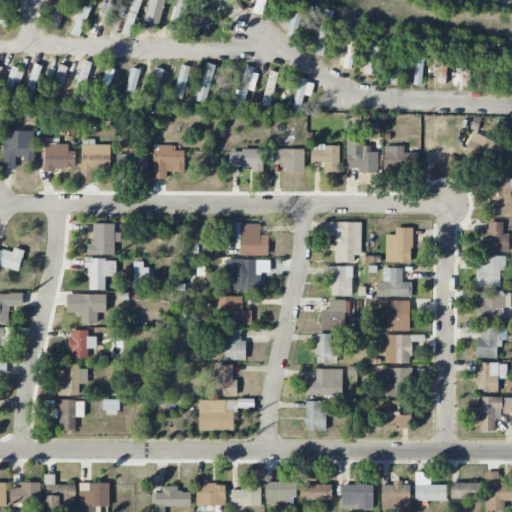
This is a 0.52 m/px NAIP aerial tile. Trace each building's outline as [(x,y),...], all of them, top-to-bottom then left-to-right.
[(71,34),(79,37),(94,0),(84,0),(81,8),(78,7),(73,17),(77,19),(71,34)] [(116,0),(106,0),(103,12),(105,13),(101,24),(109,26),(116,0)] [(142,0),(133,0),(121,34),(129,37),(142,0)] [(165,0),(149,0),(144,21),(159,25),(165,0)] [(178,0),(170,35),(180,38),(190,0),(178,0)] [(262,15),(266,0),(256,0),(253,13),(262,15)] [(293,0),(288,36),(298,37),(302,0),(293,0)] [(335,11),(325,9),(313,54),(323,56),(335,11)] [(358,30),(349,29),(342,68),(351,69),(358,30)] [(396,73),(404,40),(394,38),(386,71),(396,73)] [(413,85),(423,85),(424,46),(415,45),(413,85)] [(448,45),(439,45),(438,77),(447,78),(448,45)] [(376,75),(379,47),(371,46),(370,61),(361,60),(360,73),(376,75)] [(461,68),(473,68),(473,47),(461,47),(461,68)] [(495,51),(485,52),(486,73),(496,73),(495,51)] [(82,101),(92,62),(83,60),(73,99),(82,101)] [(43,66),(35,63),(22,97),(29,100),(43,66)] [(197,102),(206,103),(210,83),(217,85),(219,73),(214,72),(216,65),(205,63),(197,102)] [(68,67),(60,64),(46,101),(54,104),(68,67)] [(173,96),(182,99),(191,67),(182,65),(173,96)] [(24,71),(12,67),(5,87),(18,90),(24,71)] [(149,94),(157,96),(164,69),(156,67),(149,94)] [(115,70),(106,68),(101,86),(109,88),(115,70)] [(124,98),(133,100),(141,70),(131,68),(124,98)] [(244,107),(248,90),(254,91),(259,71),(246,68),(239,91),(238,91),(235,105),(244,107)] [(261,106),(271,108),(281,74),(271,71),(261,106)] [(301,112),(305,94),(310,95),(313,82),(299,79),(292,110),(301,112)] [(35,130),(4,129),(3,168),(16,168),(16,160),(34,160),(35,130)] [(465,149),(498,163),(505,145),(472,132),(465,149)] [(110,144),(95,145),(94,139),(80,140),(81,183),(92,183),(92,170),(111,170),(110,144)] [(346,168),(359,168),(359,173),(377,173),(378,152),(371,152),(371,143),(347,142),(346,168)] [(68,144),(45,144),(45,169),(75,169),(75,151),(68,151),(68,144)] [(167,179),(167,172),(185,172),(185,151),(175,150),(175,146),(154,145),(153,179),(167,179)] [(339,173),(340,145),(312,145),(312,163),(325,164),(325,173),(339,173)] [(304,149),(281,149),(280,173),(304,173),(304,149)] [(230,150),(230,175),(238,174),(238,167),(252,167),(252,172),(263,172),(263,150),(230,150)] [(148,154),(123,153),(123,168),(148,169),(148,154)] [(511,177),(487,181),(490,204),(498,203),(500,215),(511,213),(511,194),(511,192),(511,191),(511,177)] [(362,222),(321,222),(321,236),(335,236),(335,262),(354,263),(354,255),(362,255),(362,222)] [(488,252),(509,252),(509,234),(503,234),(503,222),(488,222),(488,252)] [(87,255),(117,254),(116,223),(93,224),(94,243),(87,243),(87,255)] [(269,256),(269,236),(260,236),(260,224),(237,224),(236,255),(269,256)] [(412,228),(396,228),(395,235),(386,235),(385,262),(411,262),(412,228)] [(0,266),(20,270),(24,250),(14,248),(13,252),(0,249),(0,266)] [(477,287),(499,287),(500,270),(506,270),(506,256),(477,256),(477,287)] [(106,290),(106,276),(117,276),(116,259),(88,259),(88,290),(106,290)] [(270,260),(226,259),(226,272),(231,272),(231,290),(260,290),(260,273),(270,273),(270,260)] [(147,262),(134,262),(134,282),(147,282),(147,262)] [(331,296),(352,296),(353,267),(325,267),(325,285),(332,285),(331,296)] [(384,296),(412,296),(412,282),(402,282),(402,268),(384,268),(384,296)] [(23,293),(0,293),(0,323),(9,323),(9,306),(23,306),(23,293)] [(107,295),(67,294),(67,313),(81,313),(81,323),(98,323),(98,313),(106,313),(107,295)] [(242,296),(219,296),(218,325),(252,325),(253,310),(242,310),(242,296)] [(346,300),(330,300),(330,309),(322,309),(321,331),(345,331),(346,300)] [(387,331),(410,331),(410,300),(381,301),(381,315),(386,315),(387,331)] [(476,358),(497,358),(497,346),(497,327),(481,327),(481,338),(477,338),(476,358)] [(225,360),(246,360),(246,341),(241,341),(241,329),(224,329),(225,360)] [(88,359),(88,348),(96,348),(96,337),(88,336),(88,330),(70,330),(70,358),(88,359)] [(331,334),(316,334),(316,363),(336,363),(337,345),(331,345),(331,334)] [(411,335),(386,335),(386,363),(411,363),(411,335)] [(498,392),(498,379),(507,379),(507,363),(478,363),(477,392),(498,392)] [(232,364),(216,365),(216,396),(237,395),(237,379),(232,379),(232,364)] [(58,396),(79,396),(79,384),(88,384),(87,369),(80,369),(80,365),(64,365),(64,380),(58,380),(58,396)] [(411,368),(386,368),(385,396),(410,397),(411,368)] [(334,396),(335,383),(342,383),(342,369),(316,369),(316,381),(306,381),(306,395),(334,396)] [(511,413),(511,397),(481,397),(480,409),(477,409),(476,431),(495,432),(495,420),(502,420),(502,414),(511,413)] [(84,417),(84,400),(54,400),(54,418),(59,418),(59,431),(76,431),(76,417),(84,417)] [(118,400),(104,400),(104,415),(118,415),(118,400)] [(236,400),(199,400),(198,431),(235,431),(236,400)] [(384,425),(409,426),(409,415),(400,415),(401,400),(385,400),(384,425)] [(326,430),(326,412),(321,412),(321,402),(306,401),(305,430),(326,430)] [(511,485),(498,486),(498,472),(486,472),(487,511),(503,510),(503,501),(511,500),(511,485)] [(447,485),(430,485),(430,475),(416,474),(415,501),(446,501),(447,485)] [(45,510),(76,509),(76,484),(55,484),(54,475),(45,475),(45,510)] [(393,485),(382,485),(381,511),(410,511),(411,485),(403,485),(403,481),(393,480),(393,485)] [(40,483),(21,482),(21,488),(10,487),(10,503),(40,504),(40,483)] [(296,482),(265,482),(266,504),(290,504),(290,498),(297,497),(296,482)] [(80,483),(79,511),(95,511),(95,506),(109,507),(110,483),(80,483)] [(473,483),(451,483),(451,499),(473,498),(473,483)] [(226,505),(226,484),(196,485),(197,506),(226,505)] [(331,500),(330,484),(300,485),(301,500),(331,500)] [(373,510),(374,485),(343,484),(342,509),(373,510)] [(261,506),(261,485),(241,485),(241,490),(232,490),(232,506),(261,506)] [(191,492),(178,492),(178,486),(162,486),(162,493),(151,493),(151,507),(158,507),(158,511),(165,511),(165,507),(191,507),(191,492)]
